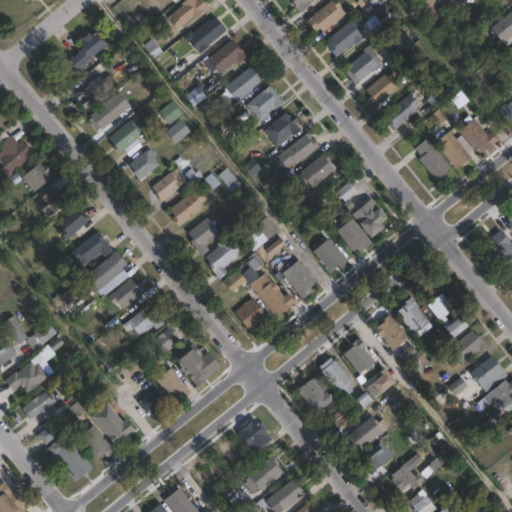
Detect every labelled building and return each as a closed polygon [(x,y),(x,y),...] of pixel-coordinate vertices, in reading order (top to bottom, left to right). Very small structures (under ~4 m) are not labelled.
[(182,0),(200,0),(206,7),(192,19),(190,17),(176,29),(168,20),(170,18),(168,16),(172,13),(171,12),(181,5),(179,3),(182,0)] [(308,5),(300,12),(290,0),(308,0),(305,3),(308,5)] [(333,0),(344,13),(321,32),(319,30),(315,33),(305,20),(329,0),(333,0)] [(434,0),(440,7),(427,17),(417,3),(420,0),(434,0)] [(510,10),(511,12),(511,40),(505,46),(502,42),(501,43),(488,28),(510,10)] [(213,16),(224,29),(220,33),(220,34),(207,45),(207,46),(198,54),(188,41),(186,43),(181,37),(189,30),(191,32),(208,18),(209,19),(213,16)] [(362,38),(354,45),(352,43),(335,57),(322,42),(348,21),(362,38)] [(85,32),(88,35),(91,33),(96,39),(98,38),(103,44),(95,52),(96,53),(91,57),(92,58),(75,72),(65,62),(76,53),(74,51),(77,49),(78,51),(79,50),(77,48),(78,47),(76,45),(80,41),(78,39),(85,32)] [(413,42),(400,53),(391,42),(404,32),(413,42)] [(161,51),(151,58),(142,46),(151,38),(161,51)] [(230,39),(235,45),(236,44),(245,56),(236,63),(234,61),(219,73),(207,58),(230,39)] [(511,64),(502,53),(511,45),(511,64)] [(370,49),(373,53),(375,51),(377,53),(374,55),(379,61),(375,64),(377,66),(357,82),(356,80),(353,83),(343,71),(346,68),(345,67),(364,50),(366,52),(370,49)] [(252,65),(262,77),(257,81),(258,82),(250,89),(251,90),(236,102),(223,87),(247,67),(248,68),(252,65)] [(396,88),(374,106),(369,101),(371,99),(364,90),(384,73),(396,88)] [(282,103),(273,109),(272,108),(266,112),(268,114),(258,122),(244,104),(261,91),(257,86),(264,80),(282,103)] [(91,81),(100,93),(97,96),(98,98),(83,109),(76,100),(77,99),(68,87),(73,84),(78,90),(91,81)] [(204,97),(192,106),(184,96),(196,86),(204,97)] [(415,112),(394,130),(388,123),(390,122),(384,114),(410,93),(420,105),(414,110),(415,112)] [(113,98),(121,109),(117,112),(119,114),(99,130),(87,116),(108,99),(110,101),(113,98)] [(511,99),(511,122),(508,125),(496,110),(504,103),(506,105),(511,99)] [(181,114),(167,125),(157,111),(171,101),(181,114)] [(298,128),(275,147),(262,131),(288,109),(297,121),(294,123),(298,128)] [(144,132),(116,154),(109,145),(110,144),(105,138),(132,117),(144,132)] [(473,118),(486,135),(491,131),(497,139),(481,152),(479,148),(474,152),(457,131),(473,118)] [(189,131),(175,144),(164,132),(178,119),(189,131)] [(448,130),(455,139),(460,135),(472,150),(467,154),(470,158),(460,167),(458,165),(454,169),(432,142),(448,130)] [(0,133),(3,131),(7,136),(9,134),(16,142),(19,140),(31,154),(10,173),(0,162),(0,158),(3,155),(0,151),(0,133)] [(317,147),(295,164),(293,162),(285,168),(276,156),(306,133),(317,147)] [(446,176),(437,183),(418,160),(421,158),(414,149),(426,140),(449,169),(444,173),(446,176)] [(149,149),(154,155),(152,157),(158,164),(138,180),(126,165),(145,149),(147,151),(149,149)] [(332,170),(312,188),(305,181),(302,184),(295,177),(299,173),(299,172),(322,151),(330,160),(326,163),(332,170)] [(37,162),(42,168),(45,166),(48,170),(46,172),(50,177),(32,193),(19,177),(37,162)] [(185,181),(160,201),(149,188),(173,167),(185,181)] [(241,185),(231,193),(216,176),(226,167),(241,185)] [(295,175),(274,192),(272,190),(268,194),(263,188),(267,184),(266,183),(274,176),(277,179),(283,173),(285,175),(291,170),(295,175)] [(355,192),(344,202),(335,192),(347,182),(355,192)] [(196,188),(204,199),(199,203),(201,206),(198,208),(198,209),(192,214),(194,216),(188,220),(187,219),(176,227),(170,218),(172,216),(167,209),(187,194),(187,195),(196,188)] [(51,197),(38,200),(40,210),(53,207),(51,197)] [(387,218),(378,226),(375,223),(365,231),(363,228),(361,229),(353,219),(365,210),(361,205),(370,198),(387,218)] [(74,207),(76,209),(78,207),(88,220),(78,228),(79,228),(62,242),(55,233),(59,230),(54,224),(74,207)] [(511,214),(503,221),(511,233),(511,214)] [(277,231),(266,240),(254,225),(265,216),(277,231)] [(212,238),(206,243),(206,242),(203,244),(208,249),(199,256),(188,242),(191,239),(186,233),(205,217),(217,233),(212,237),(212,238)] [(370,243),(358,253),(355,248),(351,252),(334,232),(350,218),(370,243)] [(111,250),(102,257),(98,253),(84,264),(79,257),(73,262),(67,253),(96,231),(111,250)] [(511,254),(511,253),(509,254),(511,256),(509,258),(507,256),(504,259),(505,260),(502,263),(501,262),(500,263),(485,247),(493,241),(491,238),(499,231),(511,246),(511,254)] [(226,272),(218,279),(206,265),(208,264),(203,258),(217,246),(215,244),(224,236),(239,254),(222,268),(226,272)] [(277,249),(278,250),(273,254),(272,253),(268,256),(270,258),(264,263),(254,250),(260,246),(262,249),(277,237),(283,244),(277,249)] [(345,261),(339,265),(338,264),(328,272),(311,251),(327,238),(345,261)] [(127,276),(101,298),(94,290),(91,293),(84,284),(88,281),(83,276),(115,251),(125,264),(120,268),(127,276)] [(511,257),(511,271),(511,270),(508,272),(502,265),(511,257)] [(311,290),(300,299),(279,273),(297,260),(315,283),(309,288),(311,290)] [(246,281),(231,294),(222,284),(229,279),(228,277),(236,270),(246,281)] [(263,273),(269,281),(271,280),(278,289),(277,290),(282,297),(286,293),(294,303),(284,311),(282,309),(273,316),(248,285),(263,273)] [(128,279),(132,284),(135,282),(143,291),(133,299),(134,300),(129,305),(127,303),(119,309),(113,302),(111,304),(106,297),(128,279)] [(426,326),(421,331),(420,329),(412,335),(394,312),(403,305),(401,303),(410,296),(416,304),(415,306),(427,322),(425,324),(426,326)] [(265,325),(256,332),(256,331),(251,335),(233,312),(251,297),(267,316),(261,321),(265,325)] [(444,316),(447,320),(443,323),(440,319),(438,320),(430,310),(444,299),(452,310),(444,316)] [(164,322),(155,330),(152,326),(145,331),(144,331),(136,337),(124,323),(149,303),(164,322)] [(388,314),(406,338),(390,350),(379,336),(378,338),(372,330),(379,325),(377,323),(388,314)] [(12,315),(18,325),(25,321),(32,332),(25,336),(27,339),(33,335),(32,334),(46,322),(54,333),(45,342),(33,351),(25,358),(22,351),(29,347),(24,339),(16,345),(2,322),(12,315)] [(466,326),(450,339),(443,329),(458,317),(466,326)] [(173,347),(162,355),(150,341),(168,327),(177,339),(171,344),(173,347)] [(470,330),(476,336),(478,335),(486,345),(478,352),(477,350),(461,363),(448,348),(470,330)] [(452,343),(443,351),(432,338),(442,331),(452,343)] [(370,367),(365,370),(364,369),(357,374),(341,354),(351,346),(350,344),(358,338),(365,346),(362,348),(373,362),(369,365),(370,367)] [(14,354),(0,365),(0,340),(2,339),(14,354)] [(192,343),(197,351),(202,347),(219,368),(195,388),(184,375),(183,376),(178,369),(179,368),(174,361),(188,349),(186,347),(192,343)] [(506,376),(494,385),(492,383),(489,386),(488,383),(481,388),(469,373),(490,355),(506,376)] [(329,357),(332,361),(333,360),(350,382),(348,383),(349,384),(348,385),(352,391),(345,397),(341,393),(341,394),(338,391),(336,393),(320,372),(321,371),(317,366),(329,357)] [(28,361),(33,366),(36,363),(48,376),(28,395),(19,385),(12,391),(2,380),(14,370),(16,373),(28,361)] [(189,392),(173,405),(154,380),(169,368),(189,392)] [(393,382),(378,395),(369,384),(380,375),(377,372),(382,368),(393,382)] [(316,375),(326,388),(321,392),(322,393),(324,392),(332,401),(331,402),(336,409),(327,416),(322,409),(314,415),(294,389),(302,383),(302,384),(310,378),(311,379),(316,375)] [(504,380),(507,384),(511,381),(511,382),(511,401),(506,406),(504,403),(498,408),(493,401),(481,410),(475,403),(482,398),(482,397),(504,380)] [(170,409),(154,421),(148,414),(146,416),(136,403),(155,388),(165,401),(164,402),(170,409)] [(42,392),(45,396),(48,394),(54,402),(45,409),(46,410),(39,415),(38,414),(30,420),(21,408),(29,402),(28,401),(35,396),(36,397),(42,392)] [(106,404),(120,422),(123,420),(129,427),(130,427),(134,431),(114,448),(89,417),(98,409),(101,413),(102,413),(99,409),(106,404)] [(349,418),(331,433),(322,422),(340,406),(349,418)] [(371,416),(377,423),(381,419),(387,426),(381,432),(381,433),(357,453),(345,437),(371,416)] [(252,419),(269,440),(252,454),(235,433),(240,430),(237,427),(245,420),(247,422),(252,419)] [(92,425),(110,448),(100,457),(98,455),(92,460),(73,437),(78,433),(80,435),(92,425)] [(55,436),(52,428),(38,432),(41,441),(55,436)] [(63,434),(71,444),(73,442),(77,447),(75,449),(90,468),(79,477),(58,452),(51,458),(45,449),(63,434)] [(391,457),(376,469),(370,463),(369,464),(362,456),(380,442),(391,457)] [(280,472),(259,491),(257,489),(251,494),(242,483),(248,477),(246,476),(267,458),(280,472)] [(407,469),(413,477),(417,473),(423,480),(411,490),(407,485),(399,492),(389,480),(392,478),(390,475),(399,468),(399,467),(409,459),(413,465),(407,469)] [(303,494),(281,511),(273,511),(265,501),(291,479),(303,494)] [(0,511),(0,483),(2,482),(10,493),(14,490),(24,503),(19,508),(22,511),(0,511)] [(197,511),(170,511),(161,501),(177,488),(197,511)] [(436,508),(431,511),(415,511),(407,502),(421,490),(436,508)] [(315,509),(311,511),(295,511),(308,501),(315,509)] [(147,511),(165,511),(158,503),(147,511)]
